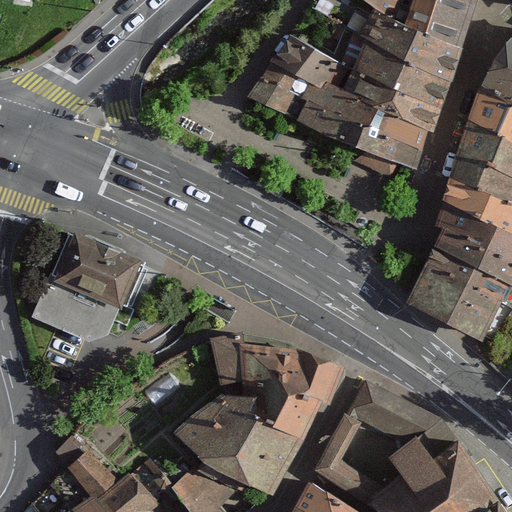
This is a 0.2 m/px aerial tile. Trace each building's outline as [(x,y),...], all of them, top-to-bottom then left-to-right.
[(412,0),(360,0),(371,8),(402,23),(412,0)] [(412,0),(402,23),(462,52),(484,0),(412,0)] [(449,79),(462,52),(402,23),(371,8),(358,35),(367,39),(449,79)] [(252,99),(299,120),(313,84),(341,95),(353,67),(293,35),(252,99)] [(449,79),(367,39),(353,67),(440,108),(449,79)] [(511,39),(497,63),(511,72),(511,39)] [(482,88),(511,107),(511,72),(497,63),(482,88)] [(341,95),(366,105),(432,132),(440,108),(353,67),(341,95)] [(313,84),(299,120),(351,141),(366,105),(341,95),(313,84)] [(511,107),(482,88),(473,121),(511,143),(511,107)] [(366,105),(351,141),(370,149),(400,162),(416,169),(432,132),(366,105)] [(511,143),(473,121),(466,148),(511,172),(511,143)] [(511,172),(466,148),(459,171),(511,201),(511,172)] [(400,162),(370,149),(364,163),(394,176),(400,162)] [(511,201),(459,171),(451,201),(511,235),(511,201)] [(511,235),(451,201),(444,225),(511,261),(511,235)] [(511,261),(444,225),(436,243),(511,282),(511,261)] [(67,284),(87,234),(78,231),(43,320),(101,343),(119,335),(129,309),(67,284)] [(87,234),(67,284),(129,309),(141,313),(160,263),(87,234)] [(511,282),(436,243),(423,271),(502,310),(511,291),(511,282)] [(487,337),(502,310),(423,271),(409,300),(487,337)] [(304,465),(320,439),(262,398),(260,379),(256,345),(254,334),(224,341),(233,382),(248,381),(251,394),(238,396),(210,414),(184,437),(216,465),(211,474),(231,486),(238,477),(284,499),(304,465)] [(293,340),(254,334),(256,345),(302,351),(302,343),(293,340)] [(262,398),(320,439),(357,378),(312,352),(302,351),(256,345),(260,379),(262,398)] [(460,444),(429,416),(377,387),(359,419),(372,427),(384,433),(387,428),(420,446),(424,444),(433,459),(460,444)] [(372,427),(359,419),(329,473),(383,501),(396,493),(373,480),(349,467),(365,440),(372,427)] [(500,511),(460,444),(433,459),(424,444),(420,446),(394,462),(408,486),(396,493),(383,501),(388,511),(500,511)] [(98,455),(81,470),(105,498),(125,481),(98,455)] [(141,477),(166,505),(168,509),(188,494),(162,461),(141,477)] [(81,470),(65,490),(84,511),(89,511),(106,500),(105,498),(81,470)] [(141,477),(109,503),(115,511),(157,511),(166,505),(141,477)] [(229,511),(199,484),(188,494),(201,511),(229,511)] [(376,511),(327,484),(314,507),(324,511),(376,511)] [(84,511),(65,490),(47,511),(84,511)] [(115,511),(109,503),(106,500),(89,511),(115,511)]
